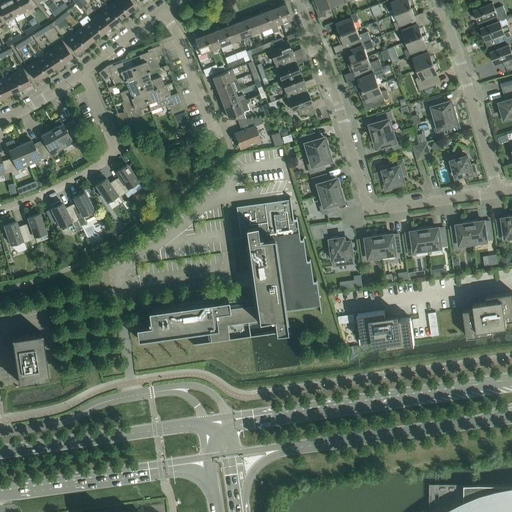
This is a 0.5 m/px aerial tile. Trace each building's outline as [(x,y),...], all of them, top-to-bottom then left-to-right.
[(23,12),(16,0),(8,0),(5,2),(13,17),(23,12)] [(29,0),(16,0),(23,12),(33,7),(29,0)] [(83,6),(78,0),(77,0),(74,2),(79,8),(83,6)] [(128,14),(116,0),(115,0),(108,6),(118,20),(124,15),(125,16),(128,14)] [(130,0),(116,0),(128,14),(130,12),(130,11),(136,6),(130,0)] [(331,6),(328,0),(316,0),(318,6),(315,7),(319,17),(326,15),(325,8),(331,6)] [(393,8),(395,13),(415,6),(412,0),(396,0),(384,5),(387,10),(393,8)] [(13,17),(5,2),(0,4),(0,15),(4,22),(13,17)] [(279,6),(275,8),(281,23),(291,19),(284,2),(278,4),(279,6)] [(488,18),(491,24),(505,18),(501,7),(495,10),(492,2),(474,10),(478,22),(488,18)] [(64,3),(58,7),(61,11),(67,6),(64,3)] [(118,20),(108,6),(99,13),(110,27),(118,20)] [(418,13),(415,6),(395,13),(398,19),(393,23),(396,29),(401,27),(400,24),(416,18),(414,15),(416,14),(418,13)] [(54,16),(61,11),(58,7),(51,12),(54,16)] [(281,23),(275,8),(271,9),(270,7),(264,10),(270,26),(273,33),(278,31),(276,24),(281,23)] [(67,10),(60,15),(63,19),(69,14),(67,10)] [(270,26),(264,10),(258,12),(259,14),(255,15),(260,30),(270,26)] [(334,29),(337,36),(356,28),(354,22),(359,19),(356,12),(350,14),(352,17),(336,23),(337,26),(335,27),(334,29)] [(110,27),(99,13),(91,20),(102,34),(105,32),(104,31),(110,27)] [(56,24),(63,19),(60,15),(53,21),(56,24)] [(260,30),(255,15),(251,17),(250,15),(244,17),(250,34),(260,30)] [(250,34),(244,17),(238,20),(239,21),(235,23),(240,38),(250,34)] [(495,43),(511,35),(505,18),(491,24),(481,28),(485,40),(495,36),(497,41),(495,42),(495,43)] [(102,34),(91,20),(82,26),(93,40),(99,35),(99,36),(102,34)] [(38,22),(31,27),(33,30),(40,26),(38,22)] [(240,38),(235,23),(230,25),(230,23),(224,25),(230,42),(240,38)] [(402,30),(401,27),(396,29),(398,36),(404,35),(406,41),(426,33),(423,26),(421,26),(419,27),(418,24),(402,30)] [(47,25),(40,29),(43,33),(50,28),(47,25)] [(230,42),(224,25),(218,27),(219,29),(214,31),(220,46),(222,50),(232,47),(230,42)] [(93,40),(82,26),(74,33),(85,47),(88,45),(87,44),(93,40)] [(26,35),(33,30),(31,27),(24,31),(26,35)] [(367,40),(371,39),(368,31),(359,35),(356,28),(337,36),(340,43),(342,43),(344,43),(345,46),(360,40),(361,42),(367,40)] [(36,37),(43,33),(40,29),(33,34),(36,37)] [(220,46),(214,31),(210,32),(210,31),(204,33),(210,49),(214,48),(220,46)] [(85,47),(74,33),(65,40),(75,53),(82,49),(85,47)] [(210,49),(204,33),(198,35),(198,37),(194,39),(195,42),(200,53),(197,54),(197,53),(196,54),(199,61),(212,56),(210,49)] [(429,41),(426,33),(406,41),(409,47),(404,51),(407,57),(412,55),(411,52),(427,46),(425,43),(427,42),(429,41)] [(374,47),(371,39),(367,40),(361,42),(362,45),(347,51),(348,54),(346,55),(345,57),(348,64),(367,56),(365,50),(374,47)] [(507,41),(491,47),(492,51),(508,44),(507,41)] [(62,42),(53,48),(63,63),(66,61),(66,60),(72,56),(62,42)] [(269,50),(275,65),(294,58),(288,43),(269,50)] [(505,66),(511,63),(511,51),(509,44),(508,44),(492,51),(490,51),(495,64),(505,60),(507,65),(504,66),(505,66)] [(141,63),(133,66),(137,76),(147,72),(159,67),(155,56),(162,53),(159,45),(147,50),(148,52),(138,55),(141,63)] [(63,63),(53,48),(44,54),(54,68),(60,64),(60,65),(63,63)] [(413,58),(412,55),(407,57),(409,64),(415,63),(417,69),(437,61),(434,54),(432,54),(430,55),(429,52),(413,58)] [(54,68),(44,54),(35,60),(45,75),(48,73),(48,72),(54,68)] [(397,54),(390,57),(392,63),(399,60),(397,54)] [(382,67),(379,59),(370,63),(367,56),(348,64),(350,71),(353,71),(354,71),(356,74),(371,68),(372,71),(378,68),(382,67)] [(299,73),(294,58),(275,65),(281,80),(299,73)] [(238,63),(237,59),(227,63),(228,67),(238,63)] [(45,75),(35,60),(26,66),(35,81),(42,76),(42,77),(45,75)] [(440,68),(437,61),(417,69),(420,75),(415,79),(420,90),(441,82),(439,82),(435,75),(437,74),(436,71),(438,70),(440,68)] [(126,80),(137,76),(133,66),(124,69),(121,62),(112,65),(111,63),(107,65),(98,72),(104,80),(108,77),(111,76),(114,85),(126,80)] [(378,84),(376,78),(385,74),(382,67),(378,68),(372,71),(373,73),(358,79),(359,82),(357,83),(356,85),(359,92),(378,84)] [(23,68),(13,73),(21,89),(24,88),(23,87),(30,84),(23,68)] [(212,82),(214,88),(231,81),(227,71),(212,77),(214,81),(212,82)] [(151,80),(147,72),(137,76),(144,93),(164,85),(160,76),(151,80)] [(259,82),(256,72),(251,73),(255,83),(259,82)] [(21,89),(13,73),(3,78),(10,93),(17,90),(17,91),(21,89)] [(287,95),(305,88),(299,73),(281,80),(287,95)] [(123,101),(144,93),(137,76),(126,80),(129,87),(130,86),(131,88),(120,92),(123,101)] [(10,93),(3,78),(0,79),(0,97),(1,99),(4,97),(4,96),(10,93)] [(240,89),(236,79),(231,81),(214,88),(216,94),(218,93),(220,97),(235,91),(240,89)] [(263,92),(259,82),(255,83),(259,93),(263,92)] [(181,102),(178,92),(170,95),(166,84),(164,85),(144,93),(147,103),(150,111),(166,105),(167,108),(169,107),(181,102)] [(381,90),(378,84),(359,92),(361,99),(364,99),(365,98),(367,102),(372,100),(375,106),(386,103),(384,98),(389,96),(386,90),(381,90)] [(511,86),(504,89),(507,100),(500,102),(502,111),(500,111),(503,120),(511,117),(511,116),(511,86)] [(311,103),(305,88),(287,95),(293,110),(297,109),(299,114),(315,113),(311,103)] [(222,108),(245,99),(243,94),(237,96),(235,91),(220,97),(221,101),(220,102),(222,108)] [(139,107),(147,103),(144,93),(123,101),(121,102),(125,111),(123,112),(117,112),(117,120),(130,119),(142,114),(139,107)] [(432,107),(435,117),(456,111),(454,105),(453,106),(451,100),(441,103),(440,97),(427,101),(429,108),(432,107)] [(243,112),(249,109),(245,99),(222,108),(224,114),(226,113),(228,117),(233,115),(234,116),(235,116),(236,119),(245,118),(243,112)] [(169,107),(172,113),(184,108),(181,102),(169,107)] [(267,103),(261,105),(265,116),(272,116),(267,103)] [(370,130),(371,136),(392,130),(389,119),(392,118),(390,111),(378,115),(379,121),(370,124),(371,130),(370,130)] [(448,126),(458,123),(456,118),(458,117),(456,111),(435,117),(437,124),(434,125),(437,136),(450,132),(448,126)] [(83,138),(73,119),(72,119),(73,121),(64,126),(59,117),(58,118),(59,119),(55,121),(58,125),(51,129),(62,148),(82,137),(83,138)] [(260,117),(246,118),(249,127),(234,133),(240,148),(260,140),(255,126),(262,123),(260,117)] [(62,148),(51,129),(41,135),(45,143),(40,145),(45,157),(51,154),(51,155),(62,148)] [(395,141),(392,130),(371,136),(373,142),(375,141),(377,147),(386,144),(388,150),(401,147),(399,140),(395,141)] [(304,143),(307,154),(328,148),(327,142),(325,142),(323,137),(314,140),(312,133),(299,137),(301,144),(304,143)] [(272,138),(274,145),(281,143),(279,137),(272,138)] [(28,165),(20,145),(16,146),(13,140),(13,141),(7,143),(10,149),(8,149),(12,157),(6,159),(10,171),(12,175),(18,173),(17,170),(28,165)] [(45,157),(40,145),(35,148),(31,140),(20,145),(28,165),(40,160),(40,159),(45,157)] [(426,143),(420,144),(423,157),(430,155),(426,143)] [(423,157),(420,144),(413,146),(417,159),(423,157)] [(87,145),(80,149),(86,159),(93,155),(87,145)] [(330,154),(328,148),(307,154),(309,160),(306,161),(310,172),(322,169),(320,162),(330,160),(328,154),(330,154)] [(286,150),(276,151),(278,162),(287,161),(286,150)] [(470,164),(467,155),(456,159),(454,154),(445,157),(449,170),(453,169),(456,176),(464,174),(465,177),(476,174),(473,163),(470,164)] [(0,156),(0,174),(4,174),(4,173),(10,171),(6,159),(1,161),(0,156)] [(406,172),(402,160),(393,162),(394,167),(383,170),(385,178),(382,179),(385,191),(396,187),(395,184),(404,181),(402,174),(406,172)] [(120,177),(115,181),(124,193),(129,189),(128,187),(138,180),(126,164),(116,171),(120,177)] [(316,184),(320,195),(340,189),(339,183),(337,183),(335,178),(326,181),(324,174),(311,178),(313,185),(316,184)] [(124,193),(115,181),(110,184),(106,178),(95,185),(107,201),(116,195),(118,197),(124,193)] [(35,181),(16,188),(19,195),(22,194),(24,193),(38,187),(35,181)] [(342,194),(340,189),(320,195),(323,205),(320,206),(322,213),(334,210),(332,203),(342,200),(340,195),(342,194)] [(76,204),(71,207),(78,220),(81,225),(86,223),(85,220),(96,214),(93,209),(84,191),(73,197),(76,204)] [(251,278),(255,277),(256,287),(253,288),(255,305),(242,307),(244,322),(272,318),(274,333),(286,331),(285,327),(283,310),(320,305),(316,280),(313,281),(309,258),(308,258),(309,260),(306,260),(303,237),(302,237),(302,239),(299,239),(296,216),(295,216),(295,218),(293,218),(292,216),(289,196),(289,199),(236,206),(239,233),(245,232),(251,278)] [(78,220),(71,207),(66,209),(62,202),(51,208),(51,209),(56,219),(61,230),(73,224),(72,223),(78,220)] [(51,209),(46,211),(51,222),(56,219),(51,209)] [(30,224),(24,226),(29,240),(35,238),(36,242),(48,238),(39,213),(27,217),(30,224)] [(511,214),(507,215),(507,217),(507,218),(504,218),(504,217),(502,218),(502,219),(496,219),(499,237),(505,237),(505,238),(511,236),(511,214)] [(484,220),(482,221),(482,222),(479,222),(479,221),(478,221),(477,219),(470,221),(473,242),(486,240),(486,239),(492,238),(490,220),(484,221),(484,220)] [(29,240),(24,226),(18,228),(16,221),(4,225),(10,244),(11,244),(12,246),(18,251),(25,248),(23,242),(29,240)] [(473,242),(470,221),(462,222),(462,223),(461,224),(462,225),(459,225),(458,224),(456,224),(457,225),(451,226),(454,249),(461,248),(460,244),(473,242)] [(438,227),(436,227),(436,228),(433,229),(433,228),(432,228),(432,226),(424,227),(427,249),(441,247),(441,246),(447,245),(444,227),(438,228),(438,227)] [(427,249),(424,227),(417,228),(417,230),(416,230),(416,231),(413,232),(413,231),(411,231),(411,232),(405,233),(408,255),(415,254),(414,251),(427,249)] [(392,233),(390,234),(391,235),(388,235),(387,234),(386,233),(379,234),(382,255),(395,253),(401,251),(399,234),(393,234),(392,233)] [(382,255),(379,234),(371,235),(371,236),(370,237),(371,238),(368,238),(367,237),(365,237),(366,238),(360,239),(363,261),(369,260),(369,257),(382,255)] [(344,237),(342,237),(342,238),(339,239),(339,236),(330,237),(331,239),(330,239),(334,266),(354,263),(350,240),(344,241),(344,237)] [(498,254),(489,255),(490,265),(499,264),(498,254)] [(354,280),(352,280),(353,288),(355,287),(362,286),(360,275),(355,276),(355,280),(354,280)] [(474,308),(463,310),(467,336),(494,333),(493,327),(506,325),(506,320),(511,318),(511,291),(486,295),(487,303),(481,304),(480,302),(473,303),(474,308)] [(226,325),(244,322),(242,307),(228,309),(227,298),(147,309),(149,324),(135,326),(136,338),(208,328),(210,342),(228,339),(226,325)] [(373,344),(374,344),(387,342),(387,348),(414,344),(413,340),(410,317),(400,319),(399,313),(392,314),(392,317),(385,318),(384,310),(358,314),(361,340),(372,339),(373,344)] [(353,314),(338,316),(339,323),(354,321),(353,314)] [(41,332),(11,337),(18,381),(48,377),(41,332)] [(511,511),(511,478),(464,478),(464,482),(429,481),(428,511),(511,511)]
